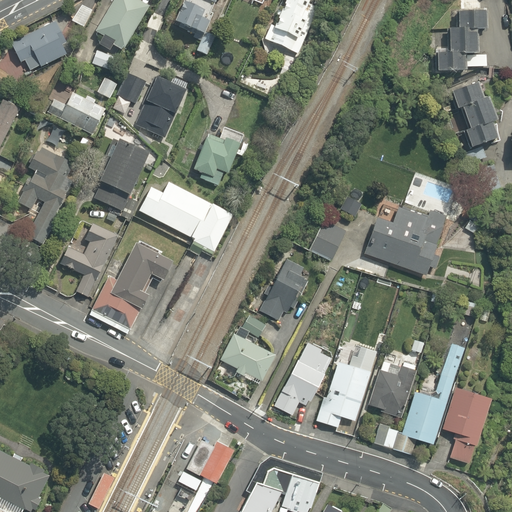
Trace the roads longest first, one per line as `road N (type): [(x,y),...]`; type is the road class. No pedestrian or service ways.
road 1 (secondary): [(0,289),(263,431)]
road 2 (secondary): [(263,431),(440,496),(450,511)]
